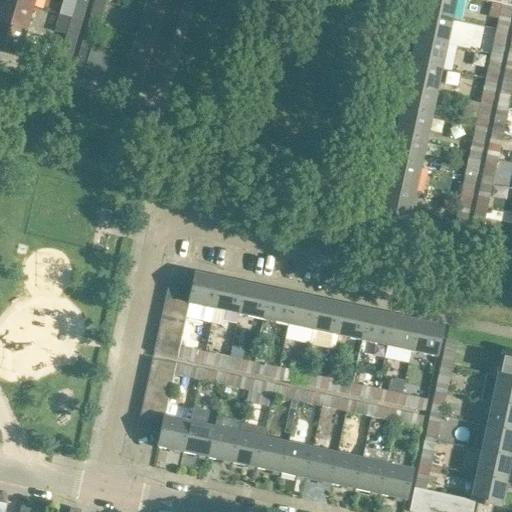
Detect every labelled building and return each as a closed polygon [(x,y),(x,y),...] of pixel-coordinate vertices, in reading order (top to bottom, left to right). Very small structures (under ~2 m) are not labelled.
[(0,0),(32,9),(34,0),(0,0)] [(0,0),(0,26),(25,34),(32,9),(0,0)] [(76,0),(70,20),(81,23),(87,0),(76,0)] [(105,3),(96,0),(94,0),(87,24),(98,27),(105,3)] [(176,22),(182,0),(147,0),(144,13),(176,22)] [(423,0),(421,12),(452,18),(455,0),(423,0)] [(501,5),(496,28),(507,30),(511,7),(501,5)] [(416,37),(446,43),(452,18),(421,12),(416,37)] [(169,46),(176,22),(144,13),(137,38),(169,46)] [(63,44),(74,48),(81,23),(70,20),(63,44)] [(91,52),(98,27),(87,24),(80,49),(91,52)] [(0,52),(20,58),(20,57),(20,56),(19,56),(25,34),(0,26),(0,52)] [(507,30),(496,28),(491,53),(502,55),(507,30)] [(411,62),(441,68),(446,43),(416,37),(411,62)] [(162,71),(169,46),(137,38),(129,62),(162,71)] [(63,44),(56,68),(67,71),(74,48),(63,44)] [(91,52),(80,49),(73,73),(84,76),(91,52)] [(496,81),(502,55),(491,53),(485,78),(496,81)] [(511,83),(511,57),(507,57),(502,82),(511,83)] [(129,62),(123,85),(121,85),(121,86),(121,87),(157,98),(157,96),(155,95),(162,71),(129,62)] [(405,87),(436,93),(441,68),(411,62),(405,87)] [(496,81),(485,78),(480,103),(491,106),(496,81)] [(508,109),(511,91),(511,83),(502,82),(497,107),(508,109)] [(400,112),(430,119),(436,93),(405,87),(400,112)] [(486,131),(491,106),(480,103),(474,128),(486,131)] [(503,134),(508,109),(497,107),(491,132),(503,134)] [(395,137),(425,144),(430,119),(400,112),(395,137)] [(486,131),(474,128),(469,153),(480,156),(486,131)] [(497,159),(503,134),(491,132),(486,157),(497,159)] [(389,162),(419,169),(425,144),(395,137),(389,162)] [(475,181),(480,156),(469,153),(464,178),(475,181)] [(492,185),(497,159),(486,157),(481,182),(492,185)] [(384,187),(414,194),(419,169),(389,162),(384,187)] [(475,181),(464,178),(458,204),(469,206),(475,181)] [(486,210),(492,185),(481,182),(475,207),(486,210)] [(378,213),(409,219),(414,194),(384,187),(378,213)] [(464,231),(469,206),(458,204),(453,229),(464,231)] [(481,235),(486,210),(475,207),(470,232),(481,235)] [(404,243),(409,219),(378,213),(373,237),(404,243)] [(453,229),(448,253),(459,255),(464,231),(453,229)] [(470,232),(465,257),(476,259),(481,235),(470,232)] [(511,254),(485,249),(483,260),(481,266),(511,272),(511,254)] [(211,310),(218,280),(195,275),(192,288),(189,299),(188,305),(211,310)] [(236,315),(243,285),(218,280),(211,310),(236,315)] [(166,294),(189,299),(192,288),(168,283),(166,294)] [(262,321),(268,290),(243,285),(236,315),(262,321)] [(287,326),(293,296),(268,290),(262,321),(287,326)] [(188,305),(189,299),(166,294),(164,305),(187,310),(188,305)] [(312,331),(318,301),(293,296),(287,326),(312,331)] [(337,337),(344,307),(318,301),(312,331),(337,337)] [(187,310),(164,305),(161,317),(184,322),(187,310)] [(362,342),(369,312),(344,307),(337,337),(362,342)] [(387,347),(394,317),(369,312),(362,342),(387,347)] [(184,322),(161,317),(158,329),(181,334),(184,322)] [(412,353),(419,323),(394,317),(387,347),(412,353)] [(436,358),(442,328),(419,323),(412,353),(436,358)] [(181,334),(158,329),(156,341),(179,346),(181,334)] [(179,346),(156,341),(153,354),(176,359),(178,348),(179,348),(179,346)] [(446,341),(441,363),(452,366),(457,343),(446,341)] [(178,348),(176,359),(200,364),(202,353),(179,348),(178,348)] [(511,354),(502,352),(502,353),(497,377),(511,380),(511,354)] [(227,358),(202,353),(200,364),(225,369),(227,358)] [(252,364),(227,358),(225,369),(250,374),(252,364)] [(152,360),(149,371),(173,376),(175,365),(152,360)] [(446,391),(452,366),(441,363),(436,388),(446,391)] [(277,369),(252,364),(250,374),(275,380),(277,369)] [(201,370),(175,365),(173,376),(198,381),(201,370)] [(303,374),(277,369),(275,380),(300,385),(303,374)] [(223,386),(224,380),(225,375),(201,370),(198,381),(223,386)] [(147,383),(170,388),(173,376),(149,371),(147,383)] [(328,380),(303,374),(300,385),(325,391),(328,380)] [(225,375),(224,380),(223,386),(248,392),(250,381),(225,375)] [(511,406),(511,380),(497,377),(487,375),(482,400),(491,402),(511,406)] [(352,385),(328,380),(325,391),(350,396),(352,385)] [(275,386),(250,381),(248,392),(272,397),(275,386)] [(147,383),(145,394),(168,399),(170,388),(147,383)] [(378,391),(352,385),(350,396),(376,401),(378,391)] [(299,391),(275,386),(272,397),(297,402),(299,391)] [(436,388),(430,414),(441,416),(446,391),(436,388)] [(324,397),(299,391),(297,402),(321,408),(324,397)] [(403,396),(378,391),(376,401),(401,407),(403,396)] [(142,406),(165,411),(167,405),(168,399),(145,394),(142,406)] [(427,401),(403,396),(401,407),(424,412),(427,401)] [(321,408),(346,413),(348,402),(324,397),(321,408)] [(373,407),(348,402),(346,413),(371,418),(373,407)] [(511,406),(491,402),(486,427),(511,432),(511,406)] [(160,435),(157,449),(183,454),(189,424),(192,410),(167,405),(165,411),(163,423),(160,435)] [(142,406),(140,417),(163,423),(165,411),(142,406)] [(398,413),(373,407),(371,418),(395,423),(398,413)] [(398,413),(395,423),(421,429),(423,418),(398,413)] [(436,441),(441,416),(430,414),(425,439),(436,441)] [(137,430),(160,435),(163,423),(140,417),(137,430)] [(183,454),(207,460),(214,429),(189,424),(183,454)] [(511,458),(511,453),(511,432),(486,427),(481,452),(511,458)] [(238,435),(214,429),(207,460),(232,465),(238,435)] [(257,470),(263,440),(238,435),(232,465),(257,470)] [(425,439),(419,464),(430,466),(436,441),(425,439)] [(288,445),(263,440),(257,470),(281,476),(288,445)] [(312,450),(288,445),(281,476),(306,481),(312,450)] [(306,481),(330,486),(337,456),(312,450),(306,481)] [(511,458),(481,452),(475,477),(506,483),(511,458)] [(330,486),(355,491),(362,461),(337,456),(330,486)] [(355,491),(380,497),(386,466),(362,461),(355,491)] [(425,491),(430,466),(419,464),(414,489),(425,491)] [(386,466),(380,497),(405,502),(412,472),(411,472),(386,466)] [(475,477),(470,501),(478,503),(493,506),(500,508),(506,483),(475,477)] [(409,511),(422,511),(427,492),(425,491),(414,489),(409,511)] [(436,511),(440,495),(427,492),(422,511),(436,511)] [(436,511),(450,511),(453,497),(440,495),(436,511)] [(463,511),(466,500),(453,497),(450,511),(463,511)] [(475,511),(478,503),(470,501),(466,500),(463,511),(475,511)] [(491,511),(493,506),(478,503),(475,511),(491,511)]
